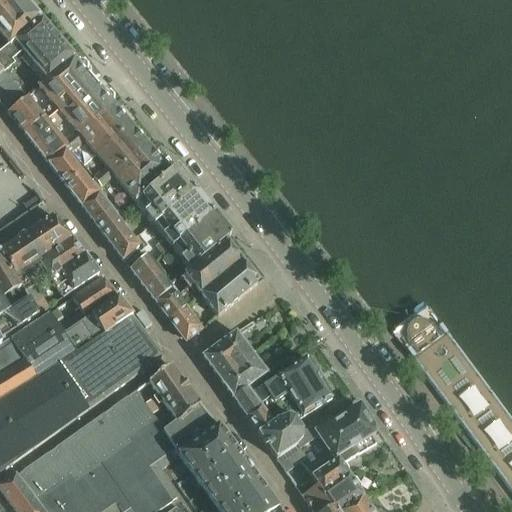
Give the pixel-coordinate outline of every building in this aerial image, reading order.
[(39,21),(21,0),(18,0),(5,11),(0,5),(0,37),(8,47),(39,21)] [(18,0),(0,0),(0,5),(5,11),(18,0)] [(8,47),(0,53),(0,69),(3,74),(13,65),(9,60),(12,57),(14,59),(22,52),(26,56),(21,60),(28,68),(33,64),(45,78),(47,81),(72,60),(39,21),(8,47)] [(38,89),(28,98),(26,100),(43,121),(45,124),(48,122),(31,102),(42,94),(54,109),(51,111),(48,107),(43,111),(51,120),(93,84),(84,74),(87,72),(88,66),(84,61),(78,61),(75,64),(72,60),(47,81),(38,89)] [(17,89),(4,74),(0,76),(0,106),(7,115),(26,100),(28,98),(27,97),(26,99),(17,89),(18,89),(17,88),(17,89)] [(62,140),(48,122),(45,124),(62,145),(74,134),(77,138),(113,108),(110,105),(113,102),(114,97),(110,92),(104,92),(101,94),(93,84),(51,120),(54,124),(62,118),(73,131),(62,140)] [(26,100),(7,115),(24,136),(43,121),(26,100)] [(74,134),(62,145),(65,149),(64,150),(69,157),(84,144),(95,157),(129,128),(128,127),(129,122),(123,116),(119,115),(113,108),(77,138),(74,134)] [(43,121),(24,136),(47,164),(64,150),(65,149),(62,145),(45,124),(43,121)] [(106,170),(90,183),(97,191),(112,178),(112,177),(146,148),(129,128),(95,157),(106,170)] [(169,175),(146,148),(112,177),(112,178),(113,178),(135,203),(134,204),(135,205),(169,175)] [(69,157),(64,150),(47,164),(64,186),(82,173),(69,157)] [(169,175),(135,205),(152,226),(192,194),(185,185),(185,180),(186,180),(180,173),(180,174),(175,173),(174,171),(169,175)] [(90,183),(82,173),(64,186),(82,209),(99,195),(96,192),(97,191),(90,183)] [(194,196),(192,194),(152,226),(159,235),(161,238),(170,249),(210,217),(203,208),(203,203),(201,199),(198,197),(194,196)] [(99,195),(82,209),(102,236),(118,223),(115,219),(117,217),(99,195)] [(170,249),(153,264),(170,286),(182,277),(189,271),(224,244),(223,244),(229,240),(221,230),(223,226),(216,218),(212,219),(210,217),(170,249)] [(25,253),(15,258),(27,277),(42,268),(39,262),(71,241),(52,218),(25,237),(17,241),(25,253)] [(118,223),(102,236),(123,262),(137,250),(139,249),(133,242),(118,223)] [(17,241),(0,252),(0,254),(18,283),(27,277),(15,258),(25,253),(17,241)] [(84,258),(71,241),(39,262),(50,280),(56,289),(66,282),(61,274),(84,258)] [(151,264),(147,259),(146,260),(157,275),(168,289),(170,292),(173,290),(187,308),(199,298),(240,265),(224,244),(189,271),(182,277),(170,286),(153,264),(151,264)] [(18,283),(0,254),(0,298),(1,300),(21,289),(18,283)] [(146,257),(130,272),(155,304),(170,292),(168,289),(157,275),(146,260),(147,259),(146,257)] [(98,276),(84,258),(61,274),(66,282),(73,293),(82,287),(98,276)] [(240,265),(199,298),(217,319),(256,286),(240,265)] [(71,301),(80,314),(65,324),(57,311),(49,316),(62,337),(84,321),(117,300),(102,280),(85,291),(71,301)] [(36,288),(25,295),(28,301),(38,317),(49,310),(36,288)] [(173,290),(170,292),(155,304),(168,321),(186,308),(187,308),(173,290)] [(1,300),(0,298),(0,318),(8,313),(1,300)] [(0,474),(163,359),(131,318),(132,318),(117,300),(84,321),(62,337),(49,316),(9,341),(22,361),(0,374),(0,474)] [(8,313),(0,318),(0,341),(38,317),(28,301),(18,307),(8,313)] [(203,330),(186,308),(168,321),(183,341),(188,342),(203,330)] [(250,355),(235,335),(203,359),(217,379),(229,371),(250,355)] [(9,341),(1,346),(2,347),(0,348),(0,374),(22,361),(9,341)] [(266,376),(250,355),(229,371),(217,379),(232,400),(246,391),(250,388),(266,376)] [(306,361),(289,371),(275,379),(275,380),(250,396),(250,397),(259,408),(274,428),(275,429),(280,427),(278,425),(282,422),(287,422),(291,422),(294,424),(314,413),(331,402),(322,388),(324,387),(316,374),(314,375),(306,361)] [(148,384),(157,396),(151,399),(151,401),(144,406),(151,416),(159,411),(157,408),(162,404),(176,424),(200,407),(170,368),(148,384)] [(250,396),(246,391),(232,400),(245,418),(259,408),(250,397),(250,396)] [(15,478),(0,488),(0,495),(12,511),(118,511),(120,511),(156,511),(179,497),(161,470),(179,457),(175,451),(163,433),(151,416),(144,406),(135,394),(15,478)] [(177,425),(163,433),(175,451),(179,457),(217,430),(211,421),(212,421),(202,409),(200,407),(176,424),(177,425)] [(259,408),(245,418),(260,439),(274,428),(259,408)] [(324,420),(301,434),(301,441),(299,446),(293,450),(276,462),(285,475),(307,461),(299,451),(316,440),(329,459),(320,465),(323,470),(333,464),(332,463),(353,449),(374,437),(376,436),(374,432),(374,428),(372,425),(372,424),(369,422),(367,421),(359,409),(345,417),(341,410),(324,420)] [(275,429),(274,428),(260,439),(276,462),(293,450),(299,446),(301,441),(301,434),(300,432),(299,429),(297,426),(294,424),(291,422),(287,422),(282,422),(278,425),(280,427),(275,429)] [(276,511),(277,511),(217,430),(179,457),(218,511),(276,511)] [(323,470),(312,478),(319,487),(323,494),(348,478),(345,474),(348,470),(344,465),(358,457),(373,448),(368,440),(374,437),(353,449),(332,463),(333,464),(323,470)] [(319,487),(312,478),(295,489),(302,498),(319,487)] [(348,478),(323,494),(333,508),(337,505),(341,511),(362,498),(348,478)] [(323,494),(319,487),(302,498),(310,511),(326,511),(333,508),(323,494)] [(0,511),(12,511),(0,495),(0,511)] [(371,511),(362,498),(341,511),(371,511)]
